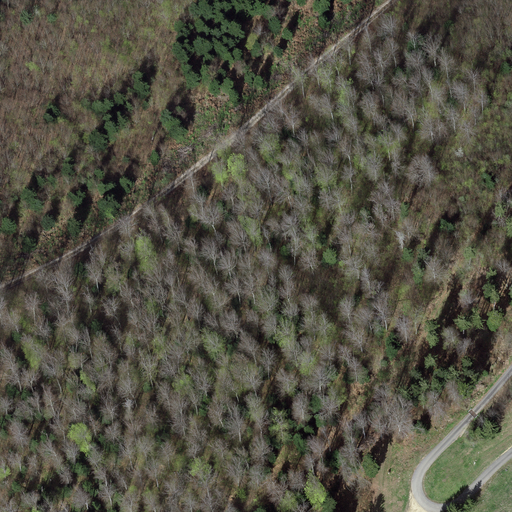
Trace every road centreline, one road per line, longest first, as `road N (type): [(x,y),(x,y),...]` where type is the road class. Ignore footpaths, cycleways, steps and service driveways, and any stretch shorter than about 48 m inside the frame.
road 1 (track): [(0,288),(131,212),(392,0)]
road 2 (unclassified): [(511,371),(420,470),(416,487),(426,508),(442,510),(511,448)]
